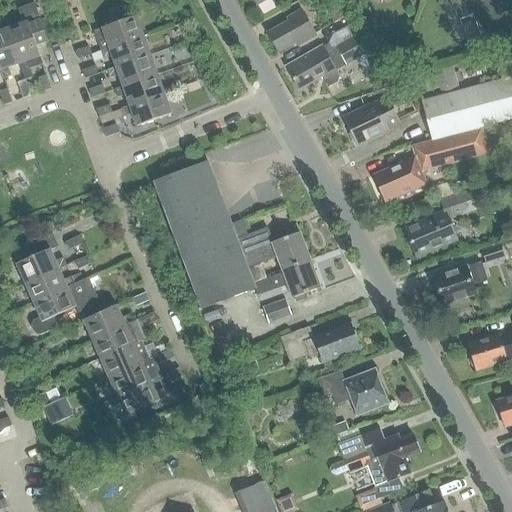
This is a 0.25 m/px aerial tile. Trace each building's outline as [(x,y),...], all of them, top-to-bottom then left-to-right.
[(341,0),(331,0),(323,5),(333,23),(349,13),(341,0)] [(511,0),(448,0),(456,20),(472,14),(481,39),(511,27),(511,0)] [(46,40),(38,17),(33,4),(17,9),(22,23),(7,28),(19,63),(18,63),(24,79),(32,77),(29,68),(42,64),(35,44),(46,40)] [(296,47),(315,36),(299,10),(287,17),(286,22),(266,34),(278,53),(294,43),(296,47)] [(108,48),(142,36),(135,16),(92,31),(96,40),(105,37),(108,48)] [(327,43),(329,45),(323,49),(322,47),(286,67),(299,91),(320,79),(322,82),(329,85),(336,82),(338,73),(337,70),(346,65),(347,67),(358,61),(364,73),(376,66),(352,23),(332,35),(327,43)] [(7,67),(18,63),(19,63),(7,28),(0,30),(0,70),(3,78),(10,76),(7,67)] [(149,56),(142,36),(108,48),(99,51),(102,59),(111,56),(115,67),(149,56)] [(78,60),(91,55),(87,46),(74,51),(78,60)] [(511,51),(501,54),(507,78),(511,76),(511,51)] [(156,75),(149,56),(115,67),(106,71),(109,79),(118,76),(122,87),(156,75)] [(84,79),(97,74),(94,66),(81,71),(84,79)] [(434,72),(440,95),(458,91),(452,67),(434,72)] [(46,75),(37,78),(42,92),(50,89),(46,75)] [(163,95),(156,75),(122,87),(112,90),(115,98),(124,95),(128,107),(163,95)] [(511,77),(420,101),(430,141),(480,128),(511,120),(511,77)] [(30,95),(25,79),(17,82),(22,98),(30,95)] [(90,98),(104,93),(101,85),(87,90),(90,98)] [(6,89),(0,90),(0,98),(3,105),(11,102),(6,89)] [(170,114),(163,95),(128,107),(119,110),(122,117),(131,114),(135,126),(170,114)] [(387,131),(386,131),(399,124),(386,98),(374,103),(371,104),(343,117),(357,146),(387,131)] [(111,112),(108,104),(95,109),(98,117),(111,112)] [(119,132),(116,124),(102,129),(105,137),(119,132)] [(418,171),(487,153),(480,128),(410,146),(412,156),(373,175),(385,201),(424,183),(418,171)] [(155,183),(184,261),(237,241),(208,163),(155,183)] [(452,181),(431,187),(436,199),(456,193),(452,181)] [(456,241),(447,220),(484,208),(478,188),(439,201),(443,212),(403,229),(416,258),(456,241)] [(268,229),(237,241),(253,284),(263,280),(257,266),(277,258),(282,271),(310,261),(300,233),(273,243),(268,229)] [(27,260),(15,265),(23,285),(56,270),(64,267),(61,259),(53,262),(48,252),(56,249),(49,233),(21,245),(27,260)] [(65,242),(68,249),(81,244),(78,236),(65,242)] [(253,284),(237,241),(184,261),(202,310),(255,290),(253,284)] [(480,251),(484,264),(504,257),(500,244),(480,251)] [(86,255),(74,261),(78,269),(90,263),(86,255)] [(320,288),(310,261),(282,271),(283,272),(265,279),(270,290),(287,284),(293,299),(296,298),(297,302),(306,298),(304,294),(320,288)] [(472,283),(485,279),(480,264),(467,269),(466,267),(432,279),(441,305),(475,294),(472,283)] [(23,285),(31,304),(83,281),(79,274),(61,282),(56,270),(23,285)] [(97,304),(86,279),(83,281),(31,304),(38,319),(31,322),(29,328),(32,335),(37,337),(55,329),(51,319),(74,309),(76,314),(97,304)] [(145,294),(131,301),(135,308),(149,302),(145,294)] [(268,324),(290,316),(284,299),(262,308),(268,324)] [(84,322),(92,341),(132,324),(129,316),(122,319),(117,307),(84,322)] [(132,324),(92,341),(101,360),(141,342),(138,337),(143,335),(140,329),(157,321),(154,314),(132,324)] [(352,325),(313,339),(308,327),(280,337),(289,361),(309,354),(310,357),(318,354),(322,363),(361,349),(352,325)] [(511,332),(500,336),(500,335),(467,345),(475,371),(507,362),(506,361),(511,359),(511,332)] [(101,360),(109,379),(149,361),(158,357),(157,355),(155,349),(146,353),(141,342),(101,360)] [(170,350),(157,355),(158,357),(149,361),(109,379),(117,397),(150,383),(157,380),(157,379),(162,377),(156,365),(174,357),(170,350)] [(179,370),(165,376),(168,384),(182,377),(179,370)] [(374,371),(344,382),(340,372),(317,380),(323,398),(332,395),(336,406),(351,400),(357,416),(387,404),(374,371)] [(155,394),(150,383),(117,397),(126,416),(166,398),(163,391),(155,394)] [(498,416),(501,417),(504,427),(511,424),(511,396),(496,402),(497,405),(495,408),(498,416)] [(73,397),(52,404),(58,422),(79,415),(73,397)] [(7,418),(0,420),(0,429),(10,426),(7,418)] [(329,426),(333,436),(347,431),(344,421),(329,426)] [(396,442),(394,437),(383,441),(379,428),(336,445),(342,460),(330,465),(328,469),(330,475),(335,477),(348,472),(349,473),(364,467),(369,479),(370,478),(374,488),(410,474),(404,458),(419,453),(412,435),(396,442)] [(275,511),(253,458),(227,469),(243,511),(275,511)] [(447,511),(443,501),(429,507),(423,493),(401,502),(404,511),(447,511)] [(291,494),(275,501),(279,511),(294,511),(298,511),(291,494)]
